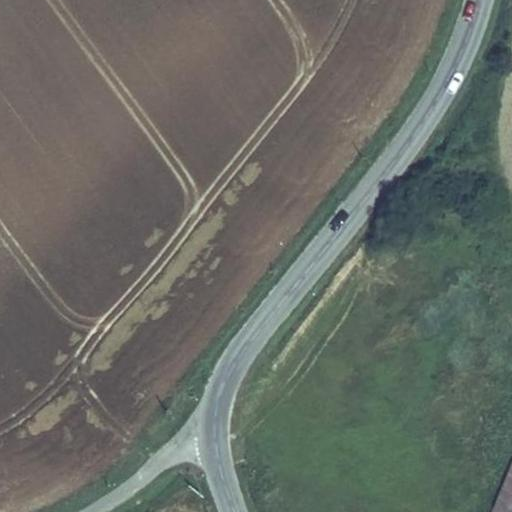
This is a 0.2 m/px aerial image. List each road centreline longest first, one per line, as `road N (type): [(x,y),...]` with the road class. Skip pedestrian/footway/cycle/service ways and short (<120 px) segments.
road 1 (tertiary): [(483,0),(456,68),(407,143),(234,361),(213,436)]
road 2 (unclassified): [(213,436),(159,460),(92,511)]
